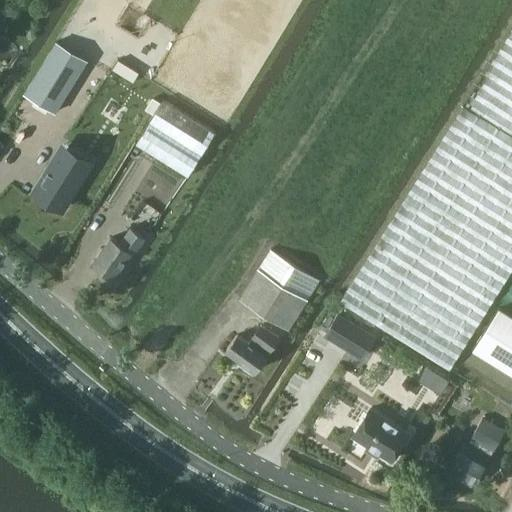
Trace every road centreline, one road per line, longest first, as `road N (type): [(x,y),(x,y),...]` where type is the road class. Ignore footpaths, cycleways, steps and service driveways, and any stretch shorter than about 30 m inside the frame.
road 1 (unclassified): [(372,511),(272,474),(199,426),(0,257)]
road 2 (secondary): [(291,511),(169,447),(0,303)]
road 3 (secondary): [(0,322),(159,458),(258,511)]
